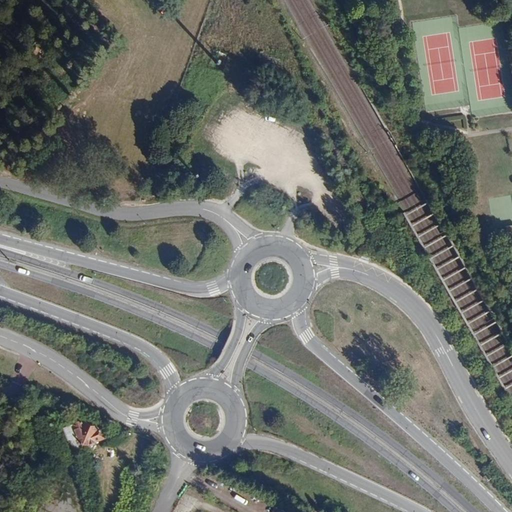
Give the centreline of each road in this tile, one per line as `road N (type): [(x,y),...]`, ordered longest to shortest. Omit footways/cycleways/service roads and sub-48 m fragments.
road 1 (primary): [(472,511),(375,431),(225,339),(162,308),(0,253)]
road 2 (primary): [(0,265),(117,304),(246,363),(313,401),(453,511)]
road 3 (primary): [(499,511),(311,343),(293,301)]
road 4 (tertiary): [(511,462),(430,325),(410,301),(353,270)]
road 5 (primary): [(240,276),(191,291),(0,239)]
road 6 (unclassified): [(222,217),(195,208),(124,213),(0,182)]
road 7 (primary): [(0,290),(146,350),(166,372),(174,405)]
road 8 (primary): [(232,438),(281,445),(414,511)]
road 9 (residential): [(132,418),(0,335)]
